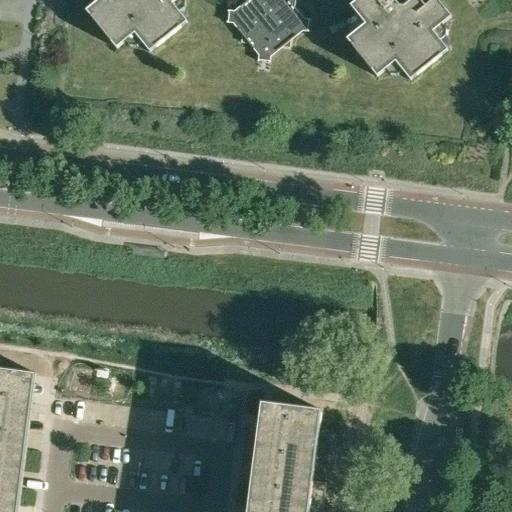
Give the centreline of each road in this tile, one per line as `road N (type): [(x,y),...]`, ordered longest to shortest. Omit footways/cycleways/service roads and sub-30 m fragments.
road 1 (secondary): [(466,216),(0,157)]
road 2 (secondary): [(0,198),(461,257)]
road 3 (residential): [(215,511),(221,456),(66,436),(56,511)]
road 4 (residential): [(424,511),(461,257)]
